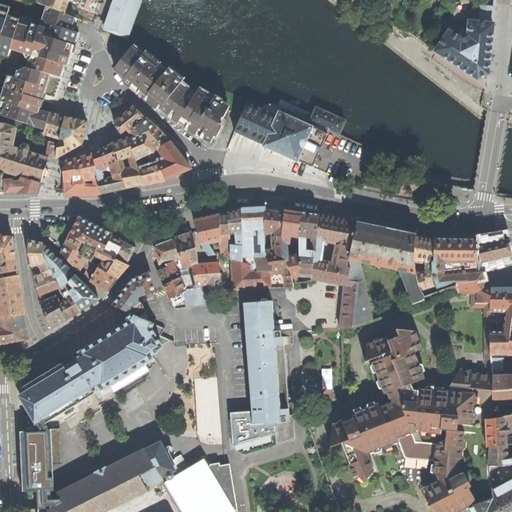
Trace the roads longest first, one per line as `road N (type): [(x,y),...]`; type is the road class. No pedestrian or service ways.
road 1 (tertiary): [(481,219),(434,219),(276,189),(215,188)]
road 2 (unknown): [(142,253),(172,311),(217,325),(227,442)]
road 3 (residential): [(166,195),(142,253),(97,318),(50,347)]
road 4 (residential): [(215,188),(189,144),(110,81)]
road 5 (tertiary): [(166,195),(16,208)]
road 6 (residential): [(50,347),(38,332),(16,208)]
